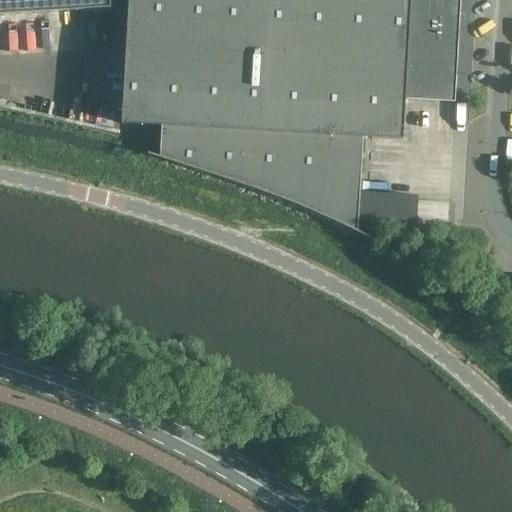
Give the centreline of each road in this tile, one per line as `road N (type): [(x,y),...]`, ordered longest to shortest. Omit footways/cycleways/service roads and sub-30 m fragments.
road 1 (unclassified): [(511,420),(442,357),(343,292),(188,225),(0,175)]
road 2 (tertiary): [(300,511),(167,435),(0,365)]
road 3 (unclassified): [(506,0),(495,194),(498,221),(511,240)]
